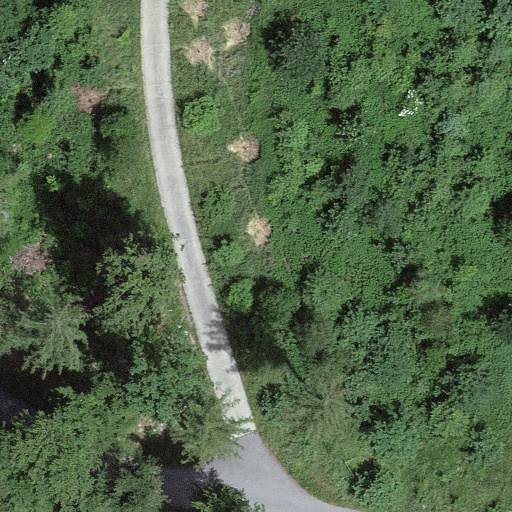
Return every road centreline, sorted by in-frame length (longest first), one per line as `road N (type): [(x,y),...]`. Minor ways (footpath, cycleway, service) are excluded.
road 1 (track): [(157,0),(152,45),(191,309),(282,511)]
road 2 (track): [(276,511),(176,492),(0,414)]
